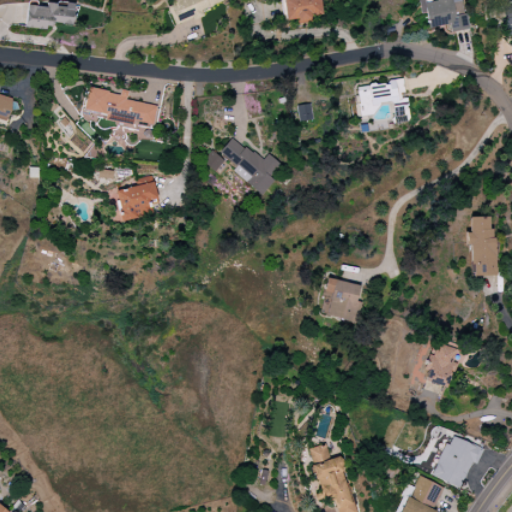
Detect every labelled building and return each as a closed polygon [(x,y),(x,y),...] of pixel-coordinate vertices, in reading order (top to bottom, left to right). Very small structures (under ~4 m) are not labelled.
[(222,2),(220,0),(166,0),(175,25),(202,14),(200,11),(222,2)] [(321,15),(318,0),(280,0),(283,21),(296,19),(296,24),(310,22),(310,16),(321,15)] [(466,30),(461,0),(416,0),(420,15),(424,14),(427,29),(447,25),(449,33),(466,30)] [(511,0),(499,0),(507,37),(511,35),(511,0)] [(26,5),(24,24),(71,29),(73,8),(45,5),(44,7),(26,5)] [(359,117),(376,115),(375,103),(391,102),(392,116),(406,115),(402,79),(387,81),(387,84),(356,87),(359,117)] [(155,106),(125,101),(127,91),(119,90),(118,94),(86,88),(82,111),(104,115),(103,120),(124,123),(123,127),(135,129),(137,122),(152,125),(155,106)] [(0,119),(6,121),(13,99),(0,95),(0,119)] [(295,106),(298,122),(311,120),(309,104),(295,106)] [(230,172),(259,195),(272,180),(269,177),(279,165),(266,154),(260,161),(231,137),(218,152),(235,166),(230,172)] [(212,172),(222,162),(210,151),(200,162),(212,172)] [(109,190),(114,222),(142,218),(141,210),(147,209),(146,201),(155,199),(153,184),(109,190)] [(493,276),(491,216),(465,217),(466,246),(468,246),(469,277),(493,276)] [(359,286),(326,278),(317,314),(356,323),(360,305),(354,303),(359,286)] [(450,363),(454,349),(434,343),(423,382),(446,388),(453,364),(450,363)] [(430,476),(458,489),(470,463),(475,465),(482,450),(449,435),(430,476)] [(354,511),(338,456),(329,459),(324,444),(307,449),(312,465),(311,465),(322,503),(333,500),(336,511),(354,511)] [(432,511),(444,489),(418,476),(408,496),(406,495),(397,511),(432,511)]
